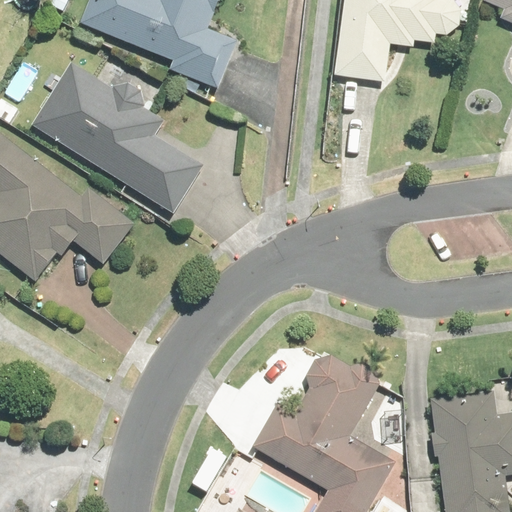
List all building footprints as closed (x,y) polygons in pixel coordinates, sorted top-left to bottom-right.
[(175,71),(225,90),(243,43),(213,31),(224,0),(95,0),(85,27),(179,63),(175,71)] [(351,0),(341,76),(390,82),(395,45),(418,48),(419,42),(438,45),(440,34),(452,36),(463,28),(467,13),(456,0),(351,0)] [(511,0),(490,0),(490,1),(511,10),(506,21),(511,23),(511,0)] [(76,64),(36,125),(180,217),(211,168),(162,136),(169,125),(148,111),(150,108),(146,95),(135,85),(121,88),(119,92),(76,64)] [(0,232),(0,252),(42,286),(80,240),(109,264),(140,226),(97,191),(87,203),(0,132),(0,195),(0,196),(0,231),(0,232)] [(283,403),(256,449),(333,493),(321,511),(372,511),(400,464),(356,438),(385,387),(382,374),(372,366),(358,368),(340,358),(322,362),(313,376),(315,389),(301,413),(283,403)] [(511,511),(511,479),(511,478),(511,415),(504,416),(500,392),(436,402),(441,434),(437,435),(440,459),(444,458),(451,511),(511,511)]
